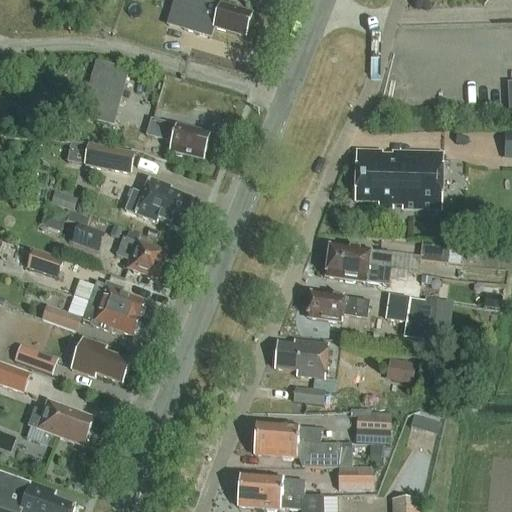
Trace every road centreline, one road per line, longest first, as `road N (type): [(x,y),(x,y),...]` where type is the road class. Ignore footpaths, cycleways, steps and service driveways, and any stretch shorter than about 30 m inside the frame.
road 1 (tertiary): [(123,511),(322,3)]
road 2 (unclassified): [(197,511),(392,23)]
